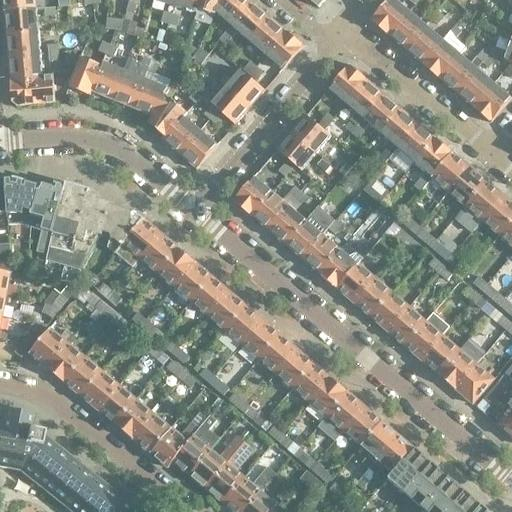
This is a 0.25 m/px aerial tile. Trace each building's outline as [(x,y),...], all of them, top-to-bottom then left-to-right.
[(3,0),(5,12),(37,9),(43,8),(46,8),(45,0),(3,0)] [(199,0),(176,0),(175,7),(196,13),(197,10),(199,0)] [(199,0),(197,10),(217,15),(227,0),(199,0)] [(250,0),(227,0),(217,15),(231,27),(232,28),(253,2),(250,0)] [(389,0),(372,20),(389,35),(409,11),(396,0),(389,0)] [(137,4),(129,1),(126,11),(134,14),(137,4)] [(253,2),(232,28),(219,41),(226,46),(237,32),(249,42),(270,17),(253,2)] [(439,10),(432,4),(424,13),(431,19),(439,10)] [(511,7),(505,5),(502,13),(511,16),(511,7)] [(39,31),(37,9),(5,12),(7,35),(39,31)] [(439,10),(431,19),(437,24),(445,15),(439,10)] [(409,11),(389,35),(406,50),(427,25),(409,11)] [(173,14),(165,12),(162,21),(170,24),(173,14)] [(511,25),(511,39),(511,41),(511,16),(502,13),(499,20),(511,25)] [(181,17),(173,14),(170,24),(178,26),(181,17)] [(270,17),(249,42),(266,57),(287,31),(270,17)] [(126,21),(107,18),(106,29),(123,31),(126,21)] [(139,23),(129,20),(125,32),(135,35),(139,23)] [(427,25),(406,50),(423,64),(444,40),(427,25)] [(444,40),(423,64),(440,79),(461,55),(466,49),(456,40),(462,33),(455,27),(444,40)] [(167,30),(161,29),(158,41),(162,43),(167,30)] [(42,54),(39,31),(7,35),(9,57),(42,54)] [(287,31),(266,57),(283,71),(304,46),(287,31)] [(107,57),(111,46),(101,43),(97,53),(107,57)] [(490,44),(485,50),(492,57),(498,50),(490,44)] [(117,49),(111,46),(107,57),(105,62),(111,65),(117,49)] [(202,51),(194,46),(188,54),(195,59),(202,51)] [(461,55),(440,79),(457,94),(478,69),(483,64),(490,56),(483,50),(472,64),(461,55)] [(44,76),(42,54),(9,57),(11,80),(44,77),(44,76)] [(125,70),(113,100),(133,108),(152,61),(153,59),(143,55),(140,63),(130,59),(125,70)] [(490,56),(483,64),(489,69),(496,61),(490,56)] [(93,92),(103,66),(96,63),(81,57),(74,73),(73,77),(70,85),(69,86),(69,87),(70,87),(91,96),(93,92)] [(159,65),(152,61),(133,108),(153,116),(167,96),(171,89),(153,81),(159,65)] [(103,66),(93,92),(113,100),(125,70),(111,65),(105,62),(103,66)] [(251,62),(243,72),(249,77),(257,67),(251,62)] [(349,65),(329,90),(345,104),(366,80),(349,65)] [(257,67),(249,77),(255,82),(263,72),(257,67)] [(478,69),(457,94),(474,108),(495,84),(478,69)] [(220,71),(215,78),(221,83),(226,87),(250,108),(265,91),(255,82),(249,77),(243,72),(242,71),(241,70),(232,81),(220,71)] [(56,103),(54,75),(44,76),(44,77),(11,80),(13,103),(19,107),(56,103)] [(70,85),(73,77),(67,75),(63,83),(69,86),(70,85)] [(212,76),(206,83),(215,90),(221,83),(215,78),(212,76)] [(366,80),(345,104),(357,114),(345,128),(351,133),(363,119),(383,95),(366,80)] [(511,98),(495,84),(474,108),(491,123),(511,98)] [(226,87),(212,104),(231,121),(232,121),(236,125),(250,108),(226,87)] [(186,98),(194,103),(201,96),(194,89),(186,98)] [(383,95),(363,119),(351,133),(358,139),(370,125),(380,134),(401,109),(383,95)] [(167,96),(153,116),(149,123),(166,137),(185,117),(187,113),(181,108),(167,96)] [(220,113),(213,106),(206,113),(213,120),(220,113)] [(401,109),(380,134),(397,148),(418,124),(401,109)] [(227,119),(220,113),(213,120),(220,126),(227,119)] [(333,118),(327,113),(319,123),(326,128),(333,118)] [(317,154),(332,137),(307,116),(292,133),(317,154)] [(180,155),(202,131),(185,117),(166,137),(163,140),(180,155)] [(418,124),(397,148),(414,163),(435,139),(418,124)] [(180,155),(197,170),(218,146),(202,131),(180,155)] [(292,133),(278,150),(282,153),(281,154),(302,171),(317,154),(292,133)] [(435,139),(414,163),(432,178),(452,153),(435,139)] [(452,153),(432,178),(431,179),(448,193),(469,168),(452,153)] [(323,159),(317,165),(325,172),(330,166),(323,159)] [(284,178),(293,166),(288,161),(278,172),(284,178)] [(338,171),(344,176),(350,168),(345,164),(338,171)] [(469,168),(448,193),(465,208),(486,182),(469,168)] [(235,201),(251,215),(272,192),(255,177),(235,201)] [(351,183),(344,177),(339,183),(346,189),(351,183)] [(420,192),(427,184),(421,179),(414,187),(420,192)] [(33,212),(40,187),(15,180),(7,180),(8,213),(9,226),(20,225),(32,228),(33,216),(32,216),(33,212)] [(361,192),(378,206),(387,196),(370,181),(361,192)] [(486,182),(465,208),(482,222),(504,197),(486,182)] [(65,187),(58,218),(53,233),(48,252),(46,265),(66,271),(70,252),(75,239),(79,224),(89,194),(90,189),(66,183),(65,187)] [(58,218),(65,187),(56,185),(55,188),(42,185),(41,187),(40,187),(33,212),(32,216),(33,216),(32,228),(43,230),(38,249),(34,277),(44,279),(46,265),(48,252),(53,233),(58,218)] [(272,192),(251,215),(268,230),(289,206),(299,193),(293,188),(282,201),(272,192)] [(289,206),(268,230),(285,245),(306,221),(295,212),(306,199),(299,193),(289,206)] [(70,252),(67,266),(83,272),(84,269),(102,236),(103,232),(110,207),(108,206),(109,204),(96,200),(97,197),(89,194),(79,224),(75,239),(70,252)] [(511,204),(504,197),(482,222),(499,236),(511,221),(511,204)] [(110,207),(103,232),(112,235),(108,248),(111,251),(115,254),(123,245),(144,220),(136,214),(110,207)] [(306,221),(285,245),(303,259),(323,235),(334,223),(316,208),(306,221)] [(340,215),(335,222),(341,227),(347,220),(340,215)] [(420,226),(410,218),(405,224),(414,232),(420,226)] [(123,245),(115,254),(132,269),(140,259),(161,234),(144,220),(123,245)] [(511,221),(499,236),(511,247),(511,221)] [(328,230),(335,235),(341,227),(335,222),(328,230)] [(436,240),(420,227),(415,233),(430,246),(436,240)] [(403,244),(409,237),(400,230),(394,237),(403,244)] [(161,234),(140,259),(157,274),(178,248),(161,234)] [(323,235),(303,259),(320,274),(341,250),(323,235)] [(419,245),(409,237),(403,244),(413,252),(419,245)] [(452,254),(436,241),(431,247),(447,260),(452,254)] [(0,245),(0,270),(12,273),(9,245),(0,245)] [(357,255),(362,259),(369,251),(364,246),(357,255)] [(178,248),(157,274),(174,288),(195,263),(178,248)] [(341,250),(320,274),(337,288),(358,264),(341,250)] [(463,263),(453,255),(447,261),(458,270),(463,263)] [(439,274),(444,267),(436,260),(430,267),(439,274)] [(499,289),(511,275),(511,263),(509,261),(491,281),(499,289)] [(195,263),(174,288),(191,303),(212,277),(195,263)] [(359,263),(358,264),(337,288),(354,303),(376,278),(359,263)] [(27,275),(28,265),(15,264),(14,273),(27,275)] [(454,275),(444,267),(439,274),(448,282),(454,275)] [(78,280),(83,281),(90,284),(96,275),(84,269),(83,272),(78,280)] [(0,270),(0,293),(8,295),(16,297),(19,286),(10,285),(12,273),(0,270)] [(482,290),(488,284),(472,270),(466,277),(482,290)] [(212,277),(191,303),(208,317),(229,292),(212,277)] [(376,278),(354,303),(371,318),(393,292),(376,278)] [(113,292),(104,284),(98,291),(107,299),(113,292)] [(504,298),(488,284),(483,290),(499,304),(504,298)] [(44,303),(40,313),(47,315),(53,319),(76,291),(69,285),(61,294),(55,289),(43,303),(44,303)] [(472,303),(478,296),(469,288),(463,295),(472,303)] [(102,300),(93,293),(92,294),(86,289),(83,289),(76,297),(84,304),(87,301),(95,309),(102,300)] [(107,299),(116,307),(123,300),(113,292),(107,299)] [(229,292),(208,317),(225,332),(246,306),(229,292)] [(393,292),(371,318),(389,332),(410,307),(393,292)] [(0,293),(0,316),(4,317),(6,305),(18,307),(19,298),(16,297),(8,295),(0,293)] [(487,304),(478,296),(472,303),(481,311),(487,304)] [(511,304),(505,298),(499,305),(511,315),(511,304)] [(95,309),(111,321),(117,313),(102,300),(95,309)] [(246,306),(225,332),(242,346),(263,321),(246,306)] [(410,307),(389,332),(406,347),(427,322),(410,307)] [(138,313),(132,320),(141,328),(147,321),(138,313)] [(427,322),(406,347),(423,361),(445,336),(451,329),(434,314),(427,322)] [(0,316),(0,339),(7,340),(8,332),(2,331),(4,317),(0,316)] [(118,317),(112,324),(126,336),(132,330),(118,317)] [(505,331),(511,324),(502,317),(496,323),(505,331)] [(155,328),(147,321),(141,328),(150,336),(155,328)] [(263,321),(242,346),(259,361),(280,335),(263,321)] [(39,336),(48,325),(38,323),(32,330),(39,336)] [(61,336),(51,327),(30,354),(47,368),(69,342),(75,334),(67,328),(61,336)] [(30,348),(37,339),(30,333),(22,343),(30,348)] [(280,335),(259,361),(276,375),(297,350),(280,335)] [(445,336),(423,361),(440,376),(462,351),(445,336)] [(145,338),(138,345),(147,352),(153,345),(145,338)] [(462,351),(440,376),(457,391),(479,366),(488,355),(471,341),(462,351)] [(69,342),(47,368),(65,382),(86,356),(72,344),(69,342)] [(165,349),(175,357),(181,349),(172,342),(165,349)] [(22,343),(14,353),(22,358),(30,349),(30,348),(22,343)] [(162,353),(153,345),(147,352),(157,360),(162,353)] [(190,356),(181,349),(175,357),(184,365),(190,356)] [(297,350),(276,375),(293,390),(314,364),(297,350)] [(86,356),(65,382),(82,397),(103,370),(101,368),(86,356)] [(170,360),(163,367),(181,381),(187,374),(170,360)] [(314,364),(293,390),(310,404),(331,378),(314,364)] [(479,366),(457,391),(474,405),(477,402),(496,380),(479,366)] [(99,411),(121,385),(104,371),(103,370),(82,397),(99,411)] [(215,379),(205,370),(199,377),(209,386),(215,379)] [(196,383),(187,374),(181,381),(190,389),(196,383)] [(331,378),(310,404),(327,419),(348,393),(331,378)] [(215,379),(209,386),(222,398),(229,391),(215,379)] [(499,381),(491,391),(498,397),(506,387),(499,381)] [(121,385),(99,411),(117,426),(138,399),(123,387),(121,385)] [(491,391),(483,400),(490,406),(498,397),(491,391)] [(327,419),(319,428),(336,442),(344,433),(365,407),(348,393),(327,419)] [(249,408),(233,395),(227,402),(243,415),(249,408)] [(138,399),(117,426),(134,440),(156,413),(153,411),(138,399)] [(0,467),(20,472),(69,511),(135,511),(136,509),(43,434),(44,430),(32,428),(35,414),(0,407),(0,467)] [(365,407),(344,433),(361,447),(362,446),(382,421),(365,407)] [(511,407),(511,408),(498,425),(511,437),(511,407)] [(249,408),(243,415),(251,422),(257,415),(249,408)] [(156,413),(134,440),(142,447),(152,454),(173,428),(156,413)] [(173,462),(207,420),(199,414),(182,435),(173,428),(152,454),(168,468),(173,462)] [(207,420),(173,462),(177,465),(176,467),(184,473),(185,472),(189,475),(211,449),(220,439),(210,430),(217,422),(210,416),(207,420)] [(382,421),(362,446),(371,454),(362,463),(370,469),(378,459),(399,435),(382,421)] [(277,443),(283,436),(273,428),(268,435),(277,443)] [(378,459),(370,469),(377,474),(384,465),(393,472),(413,448),(399,435),(378,459)] [(283,436),(277,443),(284,449),(291,455),(297,448),(289,442),(283,436)] [(211,449),(189,475),(192,478),(191,479),(199,486),(200,484),(206,490),(245,443),(239,437),(221,457),(211,449)] [(245,443),(206,490),(224,504),(246,478),(236,469),(253,449),(245,443)] [(317,465),(297,448),(291,455),(311,472),(317,465)] [(430,462),(413,448),(393,472),(388,479),(404,493),(430,462)] [(430,462),(404,493),(421,507),(447,477),(445,475),(430,462)] [(317,465),(311,472),(325,484),(331,477),(317,465)] [(246,478),(224,504),(225,505),(224,507),(230,511),(246,511),(263,492),(276,475),(268,468),(254,484),(246,478)] [(351,479),(357,484),(363,477),(357,472),(351,479)] [(323,486),(306,473),(300,481),(316,495),(323,486)] [(369,482),(363,477),(357,484),(363,489),(369,482)] [(447,477),(421,507),(426,511),(444,511),(463,491),(462,489),(461,489),(447,477)] [(349,495),(336,484),(331,490),(343,501),(349,495)] [(280,492),(286,498),(292,491),(285,486),(280,492)] [(463,491),(444,511),(473,511),(480,505),(478,503),(472,499),(472,498),(463,491)] [(263,492),(246,511),(274,511),(280,506),(263,492)]
